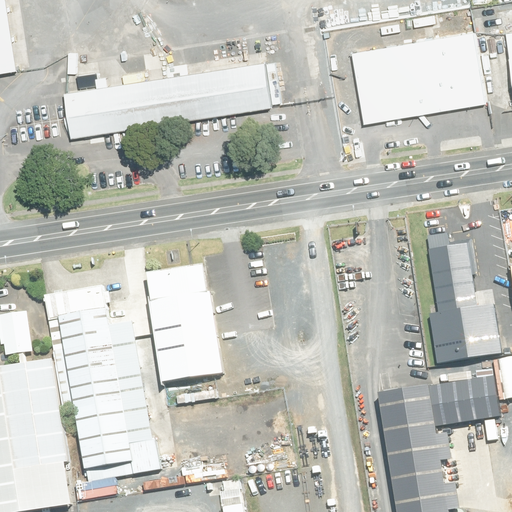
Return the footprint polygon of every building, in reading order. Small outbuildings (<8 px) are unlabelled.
[(2,0),(0,0),(0,66),(12,65),(2,0)] [(511,29),(503,31),(511,89),(511,29)] [(471,34),(347,52),(357,119),(481,100),(471,34)] [(258,58),(58,87),(65,133),(264,103),(258,58)] [(424,313),(432,362),(495,352),(487,303),(472,305),(460,228),(420,234),(433,312),(424,313)] [(151,294),(146,295),(159,379),(218,370),(201,261),(148,270),(151,294)] [(106,307),(57,315),(81,466),(131,458),(106,307)] [(35,353),(28,313),(0,318),(0,326),(5,358),(35,353)] [(0,511),(7,511),(71,503),(48,357),(0,365),(0,511)] [(489,374),(431,383),(437,424),(495,415),(489,374)] [(431,383),(377,392),(395,511),(450,511),(437,424),(431,383)] [(247,511),(242,480),(217,484),(221,511),(247,511)]
